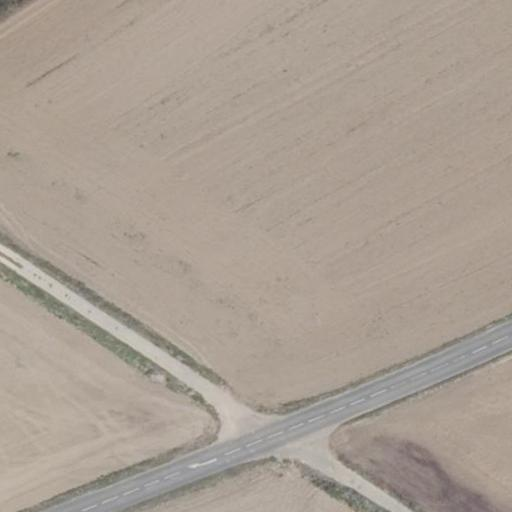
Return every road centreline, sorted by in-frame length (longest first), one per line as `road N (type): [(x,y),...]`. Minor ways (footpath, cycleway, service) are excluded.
road 1 (track): [(0,254),(397,511)]
road 2 (tertiary): [(81,511),(511,334)]
